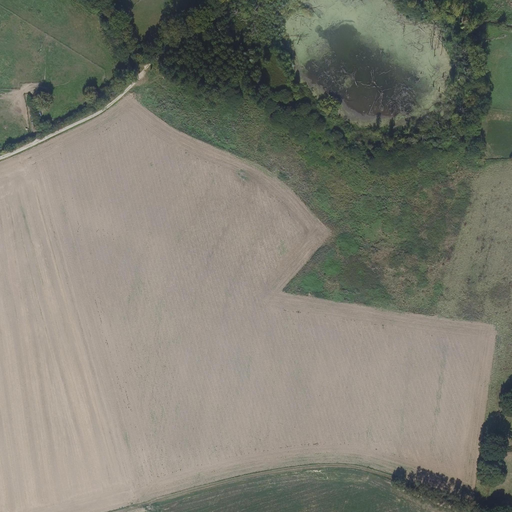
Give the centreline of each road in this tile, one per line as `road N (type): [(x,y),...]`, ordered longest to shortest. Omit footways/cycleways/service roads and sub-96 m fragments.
road 1 (track): [(493,511),(330,464),(238,476),(115,511)]
road 2 (track): [(0,157),(91,116),(126,90),(158,50),(227,0)]
